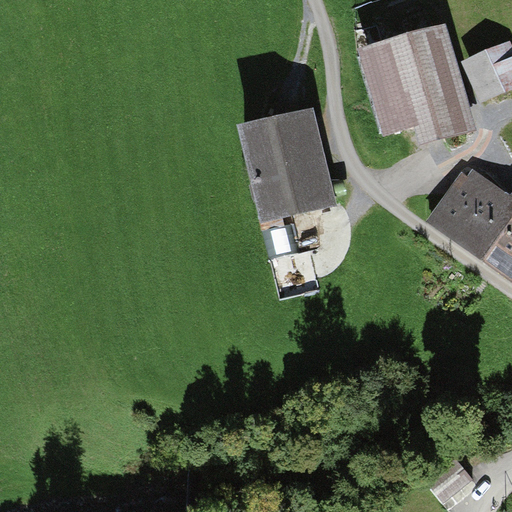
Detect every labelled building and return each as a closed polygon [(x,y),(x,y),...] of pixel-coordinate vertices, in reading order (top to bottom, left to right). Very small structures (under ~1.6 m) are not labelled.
[(358,57),(380,133),(457,111),(435,35),(358,57)] [(470,64),(484,96),(511,84),(511,59),(508,49),(470,64)] [(330,200),(310,118),(245,134),(265,216),(330,200)] [(511,230),(511,215),(504,210),(510,202),(474,175),(469,181),(463,176),(429,223),(436,227),(439,222),(453,231),(494,259),(511,230)] [(511,272),(511,201),(511,203),(510,202),(504,210),(511,215),(511,230),(494,259),(511,272)] [(473,479),(457,460),(441,472),(440,471),(426,482),(443,503),(473,479)]
